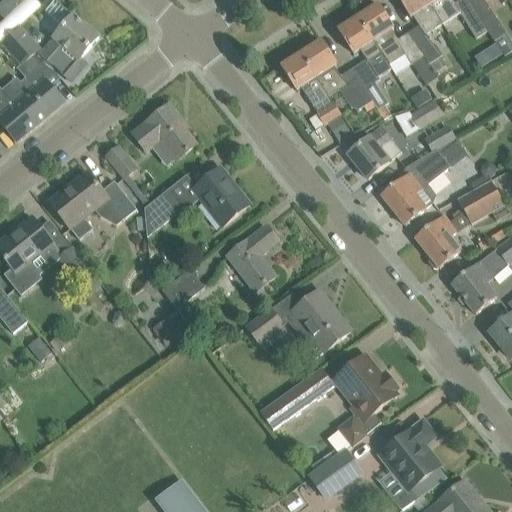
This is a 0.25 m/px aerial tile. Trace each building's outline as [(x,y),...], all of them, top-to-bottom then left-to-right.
[(5,0),(0,6),(0,14),(5,19),(23,2),(24,0),(5,0)] [(6,20),(0,25),(0,40),(22,67),(34,56),(40,52),(19,27),(42,7),(36,0),(25,0),(23,2),(5,19),(6,20)] [(399,0),(407,12),(411,19),(413,18),(418,26),(408,33),(433,74),(435,76),(446,69),(439,59),(425,35),(441,25),(436,18),(431,7),(426,0),(399,0)] [(426,0),(431,7),(436,18),(441,25),(459,14),(475,40),(483,51),(494,44),(487,33),(466,0),(459,0),(454,3),(451,0),(426,0)] [(466,0),(487,33),(494,44),(503,57),(505,60),(511,55),(511,43),(510,41),(483,0),(466,0)] [(379,6),(359,19),(361,22),(381,55),(389,65),(404,55),(425,86),(436,78),(435,76),(433,74),(408,33),(398,40),(392,32),(395,30),(390,23),(379,6)] [(87,65),(81,60),(99,39),(74,17),(55,40),(55,41),(42,56),(72,83),(87,65)] [(359,19),(339,31),(341,35),(350,48),(355,56),(361,52),(366,60),(351,69),(364,89),(374,83),(379,79),(378,77),(391,69),(389,65),(381,55),(361,22),(359,19)] [(322,42),(301,56),(303,59),(318,83),(329,99),(340,91),(352,109),(360,111),(372,103),(364,89),(351,69),(340,76),(335,68),(337,66),(333,59),(322,42)] [(482,69),(502,56),(496,47),(476,59),(482,69)] [(2,89),(0,91),(16,109),(21,105),(31,116),(39,126),(65,104),(57,95),(52,89),(46,82),(45,83),(40,77),(49,69),(34,56),(22,67),(18,70),(27,80),(21,85),(17,79),(3,91),(2,89)] [(301,56),(282,68),(297,92),(302,89),(319,117),(325,127),(328,125),(333,133),(346,125),(341,115),(329,99),(318,83),(303,59),(301,56)] [(0,90),(0,123),(18,144),(39,126),(31,116),(21,105),(16,109),(0,91),(0,90)] [(420,132),(445,117),(436,101),(411,117),(420,132)] [(166,110),(134,136),(146,152),(147,152),(152,149),(161,142),(176,162),(177,163),(181,159),(197,147),(180,125),(183,123),(170,107),(166,110)] [(447,126),(423,139),(432,155),(437,153),(456,141),(455,140),(447,126)] [(371,139),(349,157),(369,182),(402,155),(383,131),(371,140),(371,139)] [(137,169),(133,164),(120,149),(107,159),(120,174),(124,179),(137,169)] [(410,176),(382,198),(406,228),(412,223),(421,217),(427,212),(435,206),(437,198),(427,186),(449,168),(437,153),(432,155),(405,171),(410,176)] [(183,211),(183,212),(198,201),(221,231),(235,220),(251,207),(235,188),(233,190),(219,173),(222,171),(221,170),(205,183),(178,204),(168,192),(145,210),(148,239),(183,211)] [(51,204),(50,204),(54,209),(63,220),(71,231),(79,241),(93,230),(85,220),(96,212),(108,202),(122,220),(136,210),(128,199),(115,184),(114,184),(117,187),(105,197),(103,193),(88,175),(74,185),(76,188),(53,206),(51,204)] [(459,202),(465,214),(450,225),(444,218),(416,241),(432,260),(430,262),(430,265),(434,270),(438,271),(439,270),(440,271),(461,254),(450,240),(471,223),(473,226),(506,207),(492,183),(483,188),(459,202)] [(10,238),(0,246),(0,254),(8,265),(13,271),(5,277),(19,295),(22,299),(36,288),(33,284),(40,278),(30,266),(48,252),(50,250),(55,246),(39,227),(33,220),(33,221),(10,239),(10,238)] [(250,243),(249,242),(228,257),(257,294),(276,279),(260,258),(278,243),(267,229),(250,243)] [(481,264),(453,286),(477,316),(498,300),(487,287),(495,281),(492,278),(507,267),(511,263),(511,238),(495,251),(481,264)] [(59,260),(56,262),(58,264),(74,286),(90,273),(72,250),(59,260)] [(175,310),(204,288),(189,269),(161,291),(175,310)] [(294,314),(286,321),(288,323),(309,350),(317,343),(325,354),(336,346),(351,333),(336,314),(333,317),(318,298),(321,295),(320,294),(304,306),(294,314)] [(8,299),(0,304),(0,320),(11,334),(26,322),(8,299)] [(511,317),(491,334),(511,360),(511,302),(508,306),(511,310),(511,317)] [(258,346),(284,327),(269,308),(244,327),(258,346)] [(117,314),(113,322),(114,326),(118,328),(122,326),(126,318),(124,315),(121,313),(117,314)] [(39,339),(28,348),(41,362),(51,353),(39,339)] [(335,382),(334,383),(355,409),(352,411),(357,417),(355,419),(353,417),(337,429),(340,433),(351,448),(367,436),(383,425),(376,416),(383,410),(378,404),(390,396),(393,394),(393,393),(397,390),(398,391),(398,390),(386,375),(386,376),(386,377),(382,380),(365,358),(351,369),(335,382)] [(273,432),(304,409),(334,387),(322,370),(261,415),(273,432)] [(392,474),(379,484),(401,511),(404,511),(414,505),(416,503),(409,495),(425,482),(440,469),(424,449),(437,438),(424,422),(421,425),(408,435),(379,458),(392,474)] [(365,477),(348,452),(310,479),(328,504),(365,477)] [(430,511),(488,511),(484,506),(481,507),(464,485),(466,484),(465,483),(459,488),(450,495),(441,503),(441,504),(435,509),(430,511)] [(203,511),(184,487),(165,502),(173,511),(203,511)]
